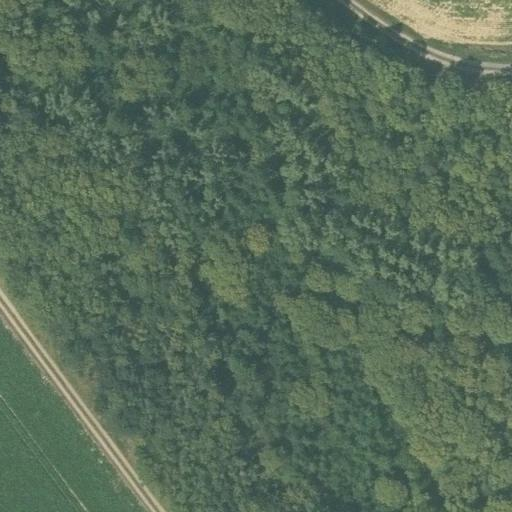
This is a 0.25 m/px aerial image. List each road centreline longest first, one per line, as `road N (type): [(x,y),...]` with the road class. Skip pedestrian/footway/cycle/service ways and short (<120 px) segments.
road 1 (track): [(0,304),(156,511)]
road 2 (track): [(511,75),(462,73),(337,0)]
